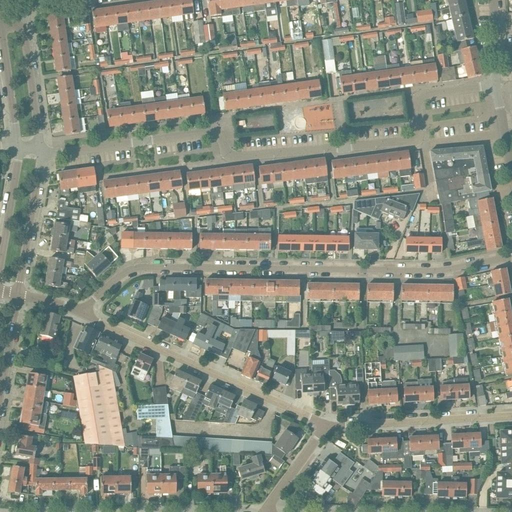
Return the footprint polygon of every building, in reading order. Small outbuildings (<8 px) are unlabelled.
[(177,22),(183,21),(179,0),(174,0),(169,1),(171,17),(176,17),(177,22)] [(179,0),(183,21),(193,19),(192,14),(193,14),(191,0),(179,0)] [(221,18),(218,0),(207,0),(210,19),(221,18)] [(231,9),(229,0),(218,0),(221,18),(232,16),(231,9)] [(240,0),(229,0),(231,9),(242,7),(240,0)] [(263,0),(252,0),(253,6),(254,12),(265,11),(265,10),(263,0)] [(275,3),(274,0),(263,0),(265,10),(265,11),(266,18),(277,16),(275,3)] [(446,0),(448,8),(465,4),(463,0),(446,0)] [(171,17),(169,1),(158,2),(160,19),(171,17)] [(160,19),(158,2),(147,4),(149,20),(150,26),(161,25),(160,19)] [(337,3),(332,3),(336,28),(340,28),(337,3)] [(406,24),(403,3),(395,4),(398,25),(406,24)] [(149,20),(147,4),(136,5),(138,22),(149,20)] [(451,20),(467,16),(465,4),(448,8),(440,10),(441,16),(450,14),(451,20)] [(136,5),(125,7),(127,23),(138,22),(136,5)] [(125,7),(114,9),(116,25),(127,23),(125,7)] [(416,11),(417,18),(417,22),(432,20),(431,12),(430,8),(416,11)] [(116,25),(114,9),(103,10),(106,26),(116,25)] [(84,25),(90,24),(88,10),(81,11),(84,25)] [(92,12),(94,28),(95,34),(106,32),(106,26),(103,10),(92,12)] [(50,30),(64,28),(62,19),(68,18),(68,13),(62,14),(62,13),(48,15),(50,30)] [(413,14),(406,15),(407,19),(406,20),(406,25),(414,23),(413,14)] [(470,28),(467,16),(451,20),(446,21),(448,33),(470,28)] [(394,21),(393,17),(384,19),(385,23),(384,23),(384,27),(385,28),(395,26),(395,21),(394,21)] [(203,27),(202,21),(192,22),(195,44),(205,43),(205,41),(203,27)] [(214,40),(212,25),(203,27),(205,41),(214,40)] [(431,34),(429,25),(417,27),(418,32),(425,31),(425,35),(431,34)] [(413,41),(419,40),(418,32),(417,27),(410,28),(410,33),(412,33),(413,41)] [(52,44),(66,42),(64,28),(50,30),(52,44)] [(453,52),(458,51),(461,50),(470,48),(469,40),(473,39),(470,28),(448,33),(453,52)] [(301,29),(290,31),(290,36),(291,41),(302,40),(301,29)] [(378,41),(377,38),(377,33),(369,34),(370,39),(371,43),(378,41)] [(225,46),(226,50),(237,49),(235,34),(224,35),(226,45),(225,46)] [(334,61),(331,40),(323,41),(325,62),(334,61)] [(54,58),(68,56),(66,42),(52,44),(54,58)] [(470,48),(461,50),(464,64),(478,61),(474,47),(470,48)] [(440,70),(448,68),(446,55),(438,56),(440,70)] [(68,56),(54,58),(56,73),(66,71),(70,71),(68,56)] [(386,64),(389,87),(401,86),(398,64),(391,65),(390,58),(385,59),(386,64)] [(434,59),(422,61),(425,82),(437,81),(434,59)] [(422,61),(410,62),(413,84),(425,82),(422,61)] [(481,76),(478,61),(464,64),(468,79),(481,76)] [(410,62),(398,64),(401,86),(413,84),(410,62)] [(377,89),(389,87),(386,64),(374,66),(375,73),(375,74),(377,89)] [(137,71),(138,79),(146,78),(145,70),(144,65),(137,66),(137,71)] [(350,69),(354,92),(365,91),(363,76),(362,67),(350,69)] [(448,68),(440,70),(440,73),(441,82),(456,80),(454,67),(448,68)] [(337,90),(341,89),(341,94),(342,94),(354,92),(350,69),(350,70),(338,72),(339,79),(335,80),(337,90)] [(292,73),(281,74),(281,82),(293,80),(292,73)] [(363,76),(365,91),(377,89),(375,74),(363,76)] [(73,91),(71,77),(67,77),(57,79),(59,93),(73,91)] [(273,104),(285,102),(283,87),(278,88),(277,81),(270,82),(273,104)] [(259,91),(261,106),(273,104),(270,82),(258,84),(259,91)] [(318,82),(306,84),(308,99),(321,97),(318,82)] [(297,100),(308,99),(306,84),(294,86),(297,100)] [(237,109),(234,86),(222,87),(225,111),(237,109)] [(285,102),(297,100),(294,86),(283,87),(285,102)] [(100,95),(99,87),(94,88),(89,89),(90,96),(100,95)] [(73,91),(59,93),(61,107),(75,105),(73,91)] [(145,122),(157,120),(153,99),(152,91),(140,92),(142,107),(145,122)] [(249,107),(261,106),(259,91),(247,92),(249,107)] [(243,93),(235,94),(237,109),(249,107),(247,92),(243,93)] [(157,120),(168,119),(166,104),(165,97),(153,99),(157,120)] [(190,100),(192,115),(204,114),(202,99),(190,100)] [(180,117),(192,115),(190,100),(178,102),(180,117)] [(118,104),(119,111),(121,126),(133,124),(131,109),(130,102),(118,104)] [(166,104),(168,119),(180,117),(178,102),(166,104)] [(61,107),(63,121),(77,120),(82,119),(81,113),(76,114),(75,105),(61,107)] [(131,109),(133,124),(145,122),(142,107),(131,109)] [(121,126),(119,111),(107,113),(109,127),(121,126)] [(105,130),(103,116),(97,117),(99,131),(105,130)] [(79,134),(77,120),(63,121),(65,136),(79,134)] [(428,152),(435,182),(452,178),(463,176),(464,180),(488,175),(482,147),(428,152)] [(396,154),(398,170),(399,170),(400,178),(411,176),(410,169),(408,157),(408,152),(396,154)] [(398,170),(396,154),(385,155),(388,178),(389,178),(388,172),(398,170)] [(388,178),(385,155),(375,157),(377,173),(378,179),(388,178)] [(375,157),(364,158),(367,180),(366,174),(377,173),(375,157)] [(356,182),(367,180),(364,158),(353,160),(356,182)] [(314,177),(316,183),(327,182),(324,160),(313,161),(314,177)] [(342,161),(345,183),(356,182),(353,160),(342,161)] [(313,161),(301,163),(304,179),(305,184),(316,183),(314,177),(313,161)] [(345,183),(342,161),(331,163),(333,179),(344,177),(345,183)] [(304,179),(301,163),(291,164),(293,180),(304,179)] [(280,166),(282,182),(293,180),(291,164),(280,166)] [(252,166),(241,167),(243,184),(254,182),(252,166)] [(271,183),(282,182),(280,166),(269,167),(271,183)] [(243,184),(241,167),(230,169),(233,191),(244,190),(243,184)] [(272,189),(271,183),(269,167),(258,169),(260,186),(266,185),(267,190),(272,189)] [(93,169),(75,172),(77,189),(78,188),(78,194),(89,193),(91,206),(97,205),(96,192),(95,186),(93,169)] [(230,169),(219,170),(222,193),(233,191),(230,169)] [(211,194),(222,193),(219,170),(208,172),(211,194)] [(69,189),(77,189),(75,172),(58,174),(60,190),(60,196),(69,195),(69,189)] [(180,172),(168,174),(170,190),(182,189),(180,173),(180,172)] [(197,173),(200,196),(211,194),(208,172),(197,173)] [(200,196),(197,173),(186,175),(188,191),(199,190),(200,196)] [(168,174),(157,175),(159,192),(170,190),(168,174)] [(402,191),(425,188),(423,174),(413,176),(414,185),(401,186),(402,191)] [(147,177),(149,193),(159,192),(157,175),(147,177)] [(440,205),(441,205),(450,203),(469,199),(476,198),(476,195),(488,193),(488,192),(491,191),(488,175),(464,180),(463,176),(452,178),(435,182),(440,205)] [(149,193),(147,177),(136,178),(138,194),(149,193)] [(139,200),(138,194),(136,178),(125,180),(127,201),(139,200)] [(116,197),(117,203),(127,201),(125,180),(114,181),(116,197)] [(114,181),(103,183),(105,199),(116,197),(114,181)] [(318,196),(317,196),(318,201),(329,200),(329,195),(325,195),(325,189),(317,190),(318,196)] [(354,203),(354,211),(366,216),(370,217),(373,210),(380,213),(402,221),(406,211),(407,209),(412,211),(413,208),(418,195),(415,196),(413,196),(403,197),(381,200),(363,202),(359,202),(354,203)] [(476,198),(469,199),(469,202),(468,202),(469,210),(468,210),(469,215),(470,214),(470,216),(494,211),(492,199),(489,199),(489,196),(476,198)] [(65,202),(59,201),(56,219),(66,221),(78,222),(80,210),(64,208),(65,202)] [(173,213),(174,218),(186,216),(185,203),(172,205),(173,213)] [(450,203),(441,205),(444,221),(449,220),(453,220),(450,203)] [(313,208),(313,213),(317,213),(317,218),(325,218),(324,209),(319,210),(318,207),(313,208)] [(116,224),(114,210),(107,211),(108,225),(116,224)] [(270,210),(257,211),(258,216),(258,219),(271,217),(270,210)] [(250,220),(258,219),(258,216),(257,211),(249,212),(250,220)] [(472,216),(475,228),(497,224),(494,211),(470,216),(472,216)] [(234,221),(243,220),(243,213),(234,214),(234,221)] [(225,222),(234,221),(234,214),(225,215),(225,222)] [(211,223),(211,218),(210,217),(206,217),(207,230),(199,230),(199,235),(199,250),(211,250),(211,235),(211,223)] [(179,228),(179,235),(179,250),(191,250),(191,235),(191,229),(184,229),(183,219),(178,220),(179,227),(179,228)] [(446,234),(451,233),(455,232),(453,220),(449,220),(444,221),(446,234)] [(133,234),(132,249),(144,249),(144,234),(137,234),(137,228),(136,221),(132,222),(133,229),(133,234)] [(168,222),(155,223),(155,227),(156,230),(160,230),(160,227),(162,227),(162,226),(168,226),(168,222)] [(53,236),(53,237),(67,240),(68,231),(76,233),(77,227),(55,223),(54,230),(52,230),(51,231),(50,235),(51,236),(53,236)] [(477,240),(484,239),(493,237),(499,236),(497,224),(475,228),(477,240)] [(234,238),(234,236),(234,230),(223,229),(223,235),(223,250),(234,251),(234,238)] [(270,229),(258,229),(258,236),(257,251),(270,251),(270,229)] [(366,229),(366,234),(366,250),(377,250),(378,235),(372,234),(372,229),(366,229)] [(234,251),(246,251),(246,236),(246,230),(234,230),(234,236),(234,251)] [(132,249),(133,234),(121,234),(121,249),(132,249)] [(156,249),(156,235),(144,234),(144,249),(156,249)] [(366,250),(366,234),(354,234),(354,250),(366,250)] [(417,253),(429,253),(429,245),(429,240),(423,239),(423,234),(417,234),(417,239),(417,253)] [(168,235),(156,235),(156,249),(167,250),(168,235)] [(179,235),(168,235),(167,250),(179,250),(179,235)] [(223,235),(211,235),(211,250),(223,250),(223,235)] [(111,236),(105,241),(110,246),(114,242),(112,237),(111,236)] [(257,251),(258,236),(246,236),(246,251),(257,251)] [(499,236),(493,237),(484,239),(477,240),(477,241),(466,243),(467,249),(482,246),(482,245),(485,244),(486,252),(501,249),(499,236)] [(67,240),(53,237),(50,251),(72,255),(73,249),(65,248),(67,240)] [(289,251),(290,238),(278,238),(278,251),(289,251)] [(289,251),(301,251),(301,238),(290,238),(289,251)] [(301,238),(301,251),(313,251),(313,238),(301,238)] [(313,251),(324,252),(325,238),(313,238),(313,251)] [(325,238),(324,252),(336,252),(336,239),(325,238)] [(348,239),(336,239),(336,252),(348,252),(348,239)] [(417,239),(405,239),(405,253),(417,253),(417,239)] [(429,240),(429,253),(441,253),(441,240),(429,240)] [(86,253),(84,261),(83,267),(84,268),(84,264),(86,266),(96,278),(118,258),(108,247),(94,259),(88,253),(86,253)] [(73,259),(84,261),(86,253),(75,250),(73,259)] [(83,267),(84,261),(73,259),(73,263),(71,263),(71,262),(49,259),(47,273),(60,275),(62,267),(70,268),(77,269),(77,267),(83,267)] [(488,286),(493,285),(508,282),(505,269),(490,272),(492,279),(487,280),(488,286)] [(59,283),(60,275),(47,273),(45,286),(66,289),(67,284),(59,283)] [(467,289),(464,277),(455,279),(457,289),(457,290),(467,289)] [(86,286),(80,280),(75,284),(81,291),(86,286)] [(180,300),(181,291),(181,280),(166,280),(166,282),(159,282),(159,291),(165,291),(173,291),(173,300),(174,300),(174,303),(163,303),(163,295),(153,295),(153,304),(152,304),(152,307),(164,307),(169,307),(180,307),(180,300)] [(196,280),(181,280),(181,291),(186,292),(186,298),(201,298),(201,286),(196,286),(196,280)] [(216,309),(216,301),(217,280),(205,280),(205,295),(212,295),(212,316),(216,316),(216,309)] [(216,301),(228,301),(228,281),(217,280),(216,301)] [(240,301),(240,281),(228,281),(228,301),(240,301)] [(251,281),(240,281),(240,301),(251,301),(251,281)] [(263,281),(251,281),(251,301),(251,302),(263,302),(263,281)] [(275,281),(263,281),(263,302),(275,303),(275,281)] [(286,297),(286,281),(275,281),(275,303),(286,303),(286,297)] [(299,297),(299,282),(286,281),(286,297),(299,297)] [(510,294),(508,282),(493,285),(495,297),(510,294)] [(307,284),(307,300),(320,300),(320,285),(307,284)] [(333,285),(320,285),(320,300),(332,300),(333,285)] [(333,285),(332,300),(345,300),(346,285),(333,285)] [(359,285),(346,285),(345,300),(358,300),(359,285)] [(367,285),(366,300),(379,300),(380,285),(367,285)] [(393,286),(380,285),(379,300),(393,301),(393,286)] [(401,286),(401,300),(414,301),(414,286),(401,286)] [(427,286),(414,286),(414,301),(427,301),(427,286)] [(440,286),(427,286),(427,301),(439,301),(440,286)] [(453,287),(440,286),(439,301),(452,301),(453,287)] [(142,294),(137,292),(127,316),(141,322),(149,303),(140,299),(142,294)] [(491,303),(498,339),(511,336),(511,324),(507,300),(491,303)] [(180,314),(180,307),(169,307),(169,314),(173,314),(169,323),(161,320),(157,329),(171,335),(178,318),(180,314)] [(60,317),(45,313),(40,336),(54,339),(60,317)] [(206,351),(219,323),(213,319),(201,314),(196,324),(203,328),(207,320),(211,322),(204,338),(196,334),(192,344),(206,351)] [(286,321),(286,329),(286,328),(299,328),(300,314),(293,314),(293,318),(290,321),(286,321)] [(155,320),(148,317),(146,323),(153,326),(155,320)] [(178,318),(171,335),(185,341),(189,332),(181,329),(185,321),(178,318)] [(233,328),(239,328),(239,320),(236,320),(236,318),(230,318),(230,326),(233,328)] [(219,323),(206,351),(219,357),(224,347),(216,343),(225,326),(219,323)] [(83,334),(80,333),(74,348),(89,355),(99,334),(86,328),(83,334)] [(227,360),(232,349),(239,330),(233,330),(226,347),(224,347),(219,357),(227,360)] [(255,330),(251,330),(239,330),(232,349),(245,354),(246,351),(255,331),(255,330)] [(257,331),(255,331),(246,351),(250,353),(240,375),(252,380),(260,363),(259,363),(260,360),(258,352),(257,331)] [(265,331),(258,331),(258,342),(266,342),(265,331)] [(344,341),(344,332),(332,332),(333,341),(344,341)] [(94,350),(105,355),(111,339),(101,334),(94,350)] [(449,335),(450,343),(462,342),(462,334),(449,335)] [(511,336),(498,339),(505,376),(511,374),(511,336)] [(115,359),(122,344),(111,339),(105,355),(104,362),(106,363),(103,369),(115,374),(118,366),(114,364),(116,360),(115,359)] [(450,350),(463,349),(462,342),(450,343),(450,350)] [(409,359),(416,359),(415,346),(408,347),(409,359)] [(415,346),(416,359),(423,358),(423,346),(415,346)] [(402,360),(401,347),(393,348),(394,360),(402,360)] [(402,360),(409,359),(408,347),(401,347),(402,360)] [(36,356),(49,359),(50,351),(38,349),(36,356)] [(463,349),(450,350),(451,357),(463,356),(463,349)] [(153,360),(139,354),(134,367),(130,374),(144,380),(153,360)] [(106,363),(104,362),(97,359),(94,365),(100,367),(103,369),(106,363)] [(265,386),(269,377),(271,372),(273,367),(275,362),(268,359),(264,369),(260,367),(254,381),(265,386)] [(311,361),(311,374),(313,396),(319,395),(319,393),(324,392),(323,381),(329,381),(329,371),(328,366),(325,367),(324,361),(311,361)] [(382,404),(381,384),(381,382),(380,369),(380,363),(364,364),(365,385),(368,385),(368,391),(368,405),(382,404)] [(271,374),(274,376),(272,380),(285,386),(290,374),(274,366),(271,374)] [(112,373),(103,369),(100,367),(100,371),(99,371),(99,373),(73,378),(85,445),(98,446),(112,446),(125,447),(112,373)] [(307,396),(313,396),(311,374),(306,374),(306,370),(295,371),(295,383),(301,382),(302,394),(307,393),(307,396)] [(28,375),(26,387),(44,390),(46,379),(52,380),(53,374),(35,371),(34,375),(28,374),(28,375)] [(168,388),(180,393),(188,376),(176,371),(174,376),(168,374),(165,381),(165,385),(169,387),(168,388)] [(329,381),(330,399),(336,399),(337,404),(342,404),(342,407),(348,406),(347,384),(341,385),(340,376),(334,371),(329,371),(329,381)] [(200,395),(196,393),(201,382),(188,376),(180,393),(192,399),(182,421),(188,422),(200,395)] [(453,381),(454,400),(468,399),(468,385),(467,379),(453,379),(453,381)] [(404,403),(418,402),(417,380),(417,382),(403,383),(404,403)] [(417,380),(418,402),(432,401),(431,380),(417,380)] [(381,382),(381,384),(382,404),(396,404),(395,381),(381,382)] [(454,400),(453,381),(446,381),(446,382),(441,382),(441,387),(440,387),(440,401),(454,400)] [(358,384),(347,384),(348,406),(354,406),(354,403),(359,403),(358,384)] [(478,399),(485,398),(482,385),(476,387),(478,399)] [(202,405),(213,410),(216,404),(222,392),(210,386),(205,397),(200,395),(188,422),(194,422),(202,405)] [(44,390),(26,387),(24,400),(48,403),(42,402),(44,390)] [(154,406),(162,405),(167,405),(164,388),(161,389),(153,389),(154,400),(154,406)] [(222,392),(216,404),(223,407),(220,414),(225,417),(222,424),(225,424),(228,424),(233,415),(235,410),(230,408),(234,397),(222,392)] [(65,406),(74,408),(75,400),(73,400),(73,395),(67,394),(65,406)] [(48,403),(24,400),(22,412),(46,416),(47,415),(46,415),(48,403)] [(255,408),(256,406),(244,401),(237,415),(249,421),(250,419),(255,421),(256,418),(260,419),(264,412),(255,408)] [(162,405),(154,406),(136,406),(138,418),(163,417),(169,417),(167,405),(162,405)] [(77,414),(61,411),(60,418),(76,421),(77,414)] [(46,416),(22,412),(20,423),(19,423),(25,424),(24,430),(43,434),(46,416)] [(228,424),(234,424),(238,417),(233,415),(228,424)] [(285,431),(274,446),(274,447),(285,454),(286,455),(297,440),(292,436),(299,426),(291,422),(285,431)] [(511,432),(500,433),(500,439),(495,439),(496,449),(500,449),(501,465),(505,465),(505,475),(496,474),(496,481),(491,481),(491,491),(496,491),(496,498),(511,498),(511,432)] [(136,433),(126,434),(128,445),(138,443),(136,433)] [(430,437),(423,437),(424,446),(424,451),(424,455),(438,454),(437,436),(436,436),(436,434),(430,434),(430,437)] [(479,434),(465,435),(466,449),(466,452),(479,452),(479,455),(488,454),(487,441),(480,442),(479,434)] [(172,435),(172,438),(173,450),(180,450),(181,436),(172,435)] [(465,435),(451,436),(452,449),(459,449),(459,453),(466,452),(466,449),(465,435)] [(28,465),(30,465),(36,466),(38,467),(39,460),(34,459),(36,449),(30,448),(32,438),(22,436),(20,445),(17,445),(15,455),(29,458),(28,465)] [(140,449),(148,449),(160,450),(159,438),(139,437),(140,449)] [(409,442),(402,442),(403,458),(404,468),(411,468),(410,456),(424,455),(424,451),(424,446),(423,437),(409,438),(409,442)] [(173,450),(172,438),(159,438),(160,450),(174,451),(173,450)] [(395,439),(381,440),(381,443),(381,453),(382,459),(403,458),(402,442),(395,442),(395,439)] [(367,445),(361,445),(362,454),(368,453),(368,454),(381,453),(381,443),(381,440),(367,440),(367,445)] [(272,444),(271,456),(275,456),(280,460),(285,454),(274,447),(274,446),(272,444)] [(148,449),(140,449),(139,449),(139,456),(139,469),(148,468),(148,461),(149,461),(148,449)] [(325,459),(317,469),(332,480),(341,487),(352,473),(349,471),(354,464),(339,453),(331,464),(325,459)] [(258,475),(265,473),(261,462),(269,462),(279,469),(283,462),(280,460),(275,456),(271,456),(265,456),(260,455),(259,455),(253,455),(253,465),(237,470),(241,480),(249,478),(250,481),(259,478),(258,475)] [(377,472),(382,472),(382,466),(377,466),(377,467),(369,460),(363,467),(371,473),(370,473),(372,475),(376,473),(377,472)] [(457,464),(452,464),(452,466),(452,467),(444,468),(444,472),(453,472),(453,471),(457,471),(457,464)] [(10,482),(35,483),(35,480),(36,466),(30,465),(29,481),(26,481),(26,479),(22,478),(24,469),(13,467),(10,482)] [(219,476),(211,476),(211,494),(226,493),(225,476),(225,467),(220,467),(219,476)] [(169,477),(161,477),(161,494),(175,494),(175,477),(178,477),(178,480),(186,480),(186,468),(168,468),(169,477)] [(429,471),(425,471),(424,471),(423,483),(433,483),(434,471),(434,468),(429,468),(429,471)] [(311,481),(307,486),(321,496),(325,491),(327,493),(331,488),(328,485),(332,480),(317,469),(309,480),(311,481)] [(147,494),(161,494),(161,477),(161,470),(147,470),(147,494)] [(424,471),(420,471),(415,471),(415,483),(423,483),(424,471)] [(369,484),(366,490),(382,490),(382,496),(396,497),(396,483),(382,483),(382,472),(377,472),(376,473),(369,484)] [(197,494),(211,494),(211,476),(197,476),(197,494)] [(115,489),(115,477),(100,478),(101,495),(107,495),(114,495),(115,495),(115,489)] [(115,489),(115,495),(118,495),(123,495),(123,494),(130,494),(130,477),(115,477),(115,489)] [(450,477),(450,484),(450,498),(465,498),(465,484),(459,484),(459,478),(450,477)] [(352,494),(361,499),(366,490),(369,484),(361,479),(352,494)] [(61,480),(35,480),(35,495),(41,495),(41,491),(61,491),(61,480)] [(86,480),(61,480),(61,491),(80,491),(80,495),(86,495),(86,480)] [(482,480),(470,480),(470,495),(476,495),(476,493),(482,480)] [(35,486),(35,483),(10,482),(8,492),(19,494),(21,486),(25,487),(25,485),(35,486)] [(396,483),(396,497),(410,497),(410,483),(396,483)] [(437,497),(450,498),(450,484),(437,484),(437,497)]
